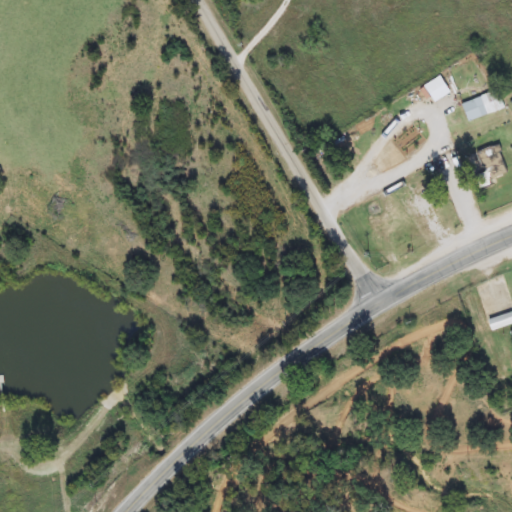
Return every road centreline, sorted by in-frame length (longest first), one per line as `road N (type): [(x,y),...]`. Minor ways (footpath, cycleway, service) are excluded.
road 1 (tertiary): [(134,511),(230,407),(377,300),(511,245)]
road 2 (residential): [(377,300),(200,0)]
